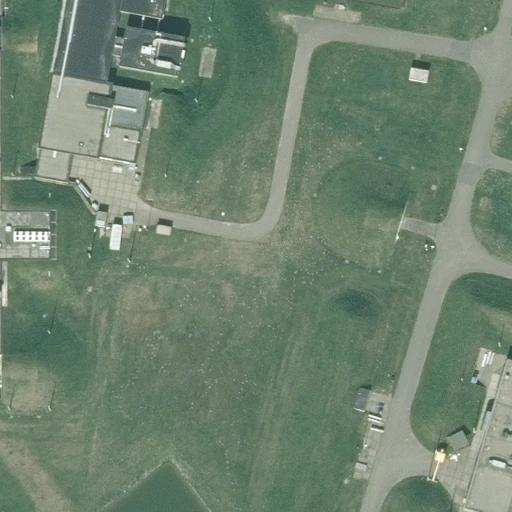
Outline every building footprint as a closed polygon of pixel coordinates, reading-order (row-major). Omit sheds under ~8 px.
[(166,0),(67,0),(37,167),(34,167),(34,168),(19,168),(20,175),(34,175),(34,178),(68,185),(70,171),(73,154),(136,166),(142,131),(143,129),(148,97),(148,96),(149,96),(149,94),(107,86),(113,56),(121,58),(120,69),(178,79),(185,40),(127,29),(125,40),(116,38),(120,14),(163,21),(166,0)] [(2,30),(3,48),(39,48),(38,24),(2,25),(2,28),(2,30)] [(3,53),(3,50),(2,50),(2,51),(0,51),(0,356),(1,356),(3,356),(3,355),(2,355),(2,307),(2,261),(8,261),(57,261),(57,211),(2,211),(2,181),(2,179),(2,177),(2,162),(3,162),(3,159),(2,159),(2,53),(3,53)] [(251,55),(218,50),(213,80),(246,85),(251,55)] [(411,69),(409,81),(427,84),(429,72),(418,70),(413,70),(411,69)] [(179,136),(186,98),(164,94),(163,101),(157,132),(179,136)] [(404,213),(405,208),(407,202),(407,201),(406,202),(404,212),(402,211),(371,202),(364,224),(372,227),(396,233),(397,234),(394,243),(394,244),(395,244),(398,235),(398,234),(399,232),(399,230),(401,223),(403,217),(404,213)] [(95,227),(105,228),(108,214),(98,213),(95,227)] [(171,229),(158,227),(156,234),(170,237),(171,229)] [(1,377),(1,379),(43,379),(43,356),(3,356),(1,356),(1,367),(1,373),(1,377)] [(511,511),(511,362),(507,361),(468,492),(463,511),(466,511),(511,511)] [(367,403),(370,392),(366,391),(360,389),(354,409),(361,412),(364,413),(367,403)] [(462,432),(448,439),(453,451),(468,444),(462,432)] [(436,453),(434,461),(437,462),(438,462),(439,462),(442,463),(444,456),(436,453)] [(433,474),(430,473),(428,480),(436,482),(438,476),(435,475),(434,475),(433,474)]
